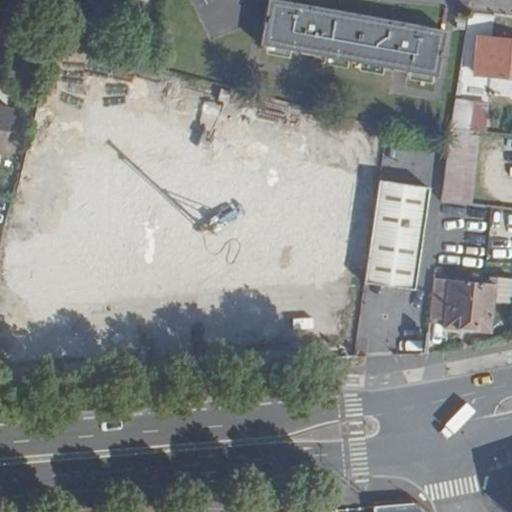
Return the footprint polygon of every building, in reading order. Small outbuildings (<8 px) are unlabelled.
[(445,33),(269,1),(259,46),(436,79),(445,33)] [(488,76),(492,37),(480,36),(476,75),(488,76)] [(511,43),(511,39),(492,37),(488,76),(511,77),(511,43)] [(0,155),(10,111),(0,108),(0,155)] [(59,263),(339,320),(369,171),(90,114),(59,263)] [(477,132),(449,130),(442,200),(470,203),(477,132)] [(427,188),(377,181),(363,283),(413,290),(427,188)] [(451,231),(439,230),(437,250),(449,251),(451,231)] [(445,318),(445,324),(445,326),(492,330),(495,292),(511,293),(511,274),(498,273),(495,283),(434,276),(430,317),(445,318)]
